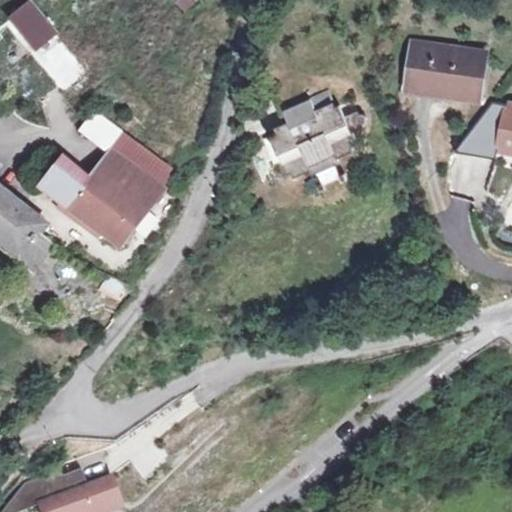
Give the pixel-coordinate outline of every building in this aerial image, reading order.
[(27,0),(15,11),(41,43),(59,25),(38,0),(27,0)] [(416,37),(412,78),(446,82),(445,90),(479,95),(487,48),(416,37)] [(327,187),(323,189),(326,197),(355,185),(352,177),(346,180),(337,159),(358,150),(356,144),(360,143),(355,130),(370,124),(363,107),(348,113),(342,100),(339,101),(333,87),(319,93),(309,70),(278,83),(294,122),(278,129),(288,151),(283,154),(293,178),(319,167),(327,187)] [(511,148),(511,102),(510,102),(502,146),(511,148)] [(495,157),(504,107),(483,103),(474,153),(495,157)] [(59,162),(45,181),(124,240),(165,184),(114,146),(93,173),(60,148),(54,156),(59,162)] [(42,240),(55,223),(58,218),(0,170),(0,168),(3,165),(0,162),(0,238),(37,268),(54,249),(42,240)] [(44,274),(50,290),(66,284),(59,267),(44,274)] [(122,302),(130,288),(111,278),(103,292),(122,302)] [(42,509),(42,511),(112,511),(117,494),(113,482),(89,490),(83,473),(64,480),(62,474),(26,488),(6,511),(33,511),(37,511),(42,509)]
